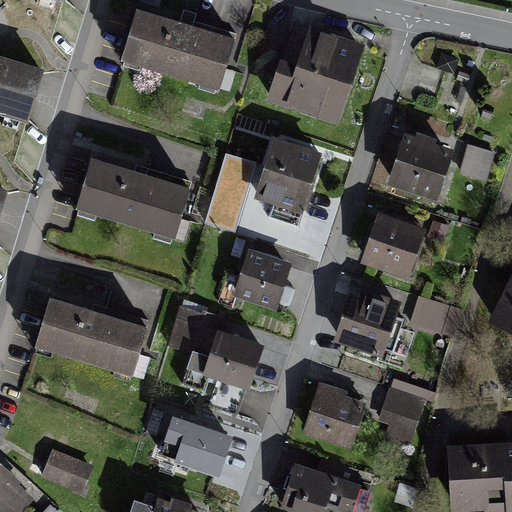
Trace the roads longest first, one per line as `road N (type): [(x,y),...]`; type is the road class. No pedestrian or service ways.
road 1 (residential): [(413,18),(250,511)]
road 2 (residential): [(0,337),(102,0)]
